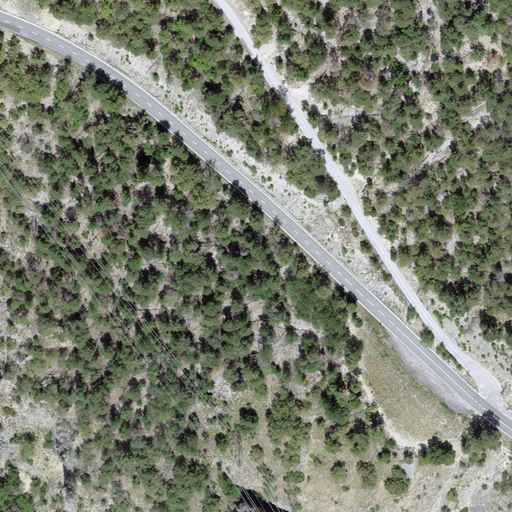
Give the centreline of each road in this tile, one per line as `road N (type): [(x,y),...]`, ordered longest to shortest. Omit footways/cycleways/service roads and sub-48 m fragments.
road 1 (secondary): [(0,18),(137,94),(481,406)]
road 2 (unclassified): [(481,406),(488,384),(407,292),(217,0)]
